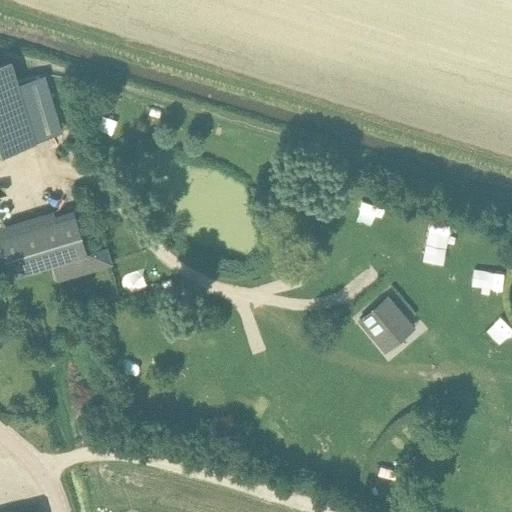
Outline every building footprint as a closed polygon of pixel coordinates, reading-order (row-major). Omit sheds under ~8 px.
[(34,138),(39,136),(32,113),(40,110),(31,80),(26,82),(22,69),(14,72),(10,59),(0,61),(0,150),(34,140),(34,138)] [(95,88),(94,112),(109,112),(109,88),(95,88)] [(424,227),(446,235),(458,203),(436,195),(424,227)] [(115,227),(118,215),(103,211),(100,223),(115,227)] [(87,252),(75,214),(0,236),(0,244),(10,276),(87,252)] [(478,253),(479,273),(501,272),(500,252),(478,253)] [(386,295),(356,319),(384,353),(413,328),(386,295)] [(163,298),(160,308),(183,314),(186,304),(163,298)] [(120,315),(121,329),(137,328),(136,314),(120,315)] [(142,343),(128,345),(130,364),(144,363),(142,343)] [(155,389),(159,373),(143,369),(139,386),(155,389)] [(190,379),(168,379),(168,400),(191,399),(190,379)]
